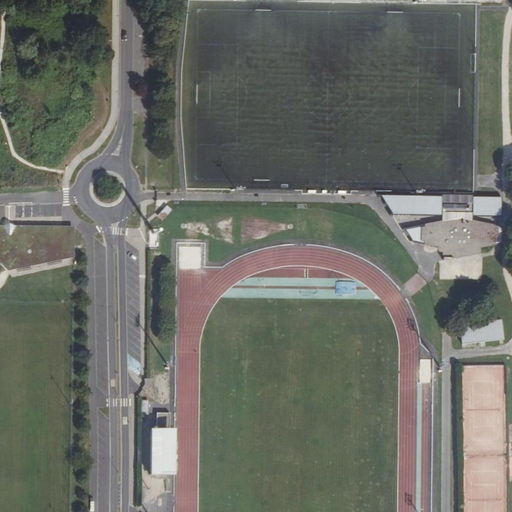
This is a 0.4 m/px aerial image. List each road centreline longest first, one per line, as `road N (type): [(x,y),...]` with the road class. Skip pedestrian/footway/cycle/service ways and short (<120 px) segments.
road 1 (tertiary): [(125,511),(122,211)]
road 2 (tertiary): [(105,215),(114,511)]
road 3 (tertiary): [(113,164),(126,113),(127,0)]
